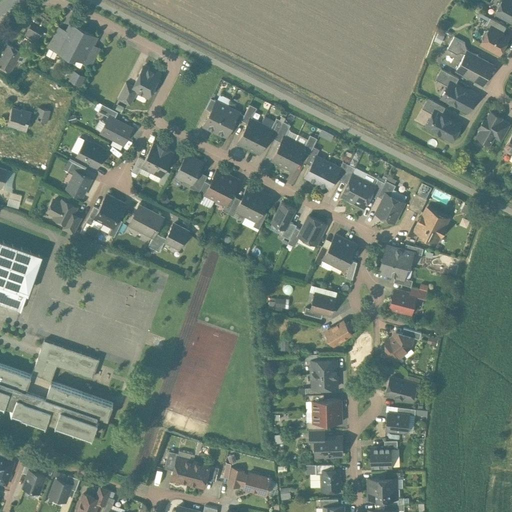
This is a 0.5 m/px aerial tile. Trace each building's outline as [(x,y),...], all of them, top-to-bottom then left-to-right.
[(511,22),(511,1),(510,0),(502,0),(502,2),(498,3),(497,6),(498,9),(495,13),(511,22)] [(506,26),(490,18),(486,25),(490,27),(502,33),(506,26)] [(71,23),(65,34),(64,33),(58,45),(52,42),(49,47),(74,60),(76,58),(84,62),(91,47),(92,48),(97,37),(71,23)] [(43,32),(31,25),(25,35),(37,42),(43,32)] [(502,33),(490,27),(489,29),(485,30),(482,36),(483,40),(481,43),(499,53),(509,37),(502,33)] [(64,33),(58,30),(52,42),(58,45),(64,33)] [(465,42),(454,37),(448,48),(457,54),(462,52),(465,54),(467,50),(465,42)] [(22,53),(6,44),(0,54),(0,67),(10,73),(22,53)] [(91,47),(84,62),(91,65),(98,51),(92,48),(91,47)] [(467,50),(465,54),(456,70),(483,84),(493,65),(467,50)] [(134,86),(132,89),(137,91),(148,97),(160,74),(144,66),(134,86)] [(459,78),(441,68),(436,79),(448,86),(450,81),(456,84),(459,78)] [(84,78),(73,72),(70,80),(80,85),(84,78)] [(456,84),(450,81),(448,86),(446,89),(447,90),(443,97),(442,96),(442,97),(468,112),(477,95),(456,84)] [(126,82),(117,98),(127,103),(131,96),(134,97),(137,91),(132,89),(134,86),(126,82)] [(445,107),(428,97),(422,108),(433,114),(435,110),(442,113),(445,107)] [(211,98),(205,109),(211,111),(216,101),(211,98)] [(228,106),(216,100),(216,101),(211,111),(204,125),(215,131),(228,106)] [(118,112),(102,103),(98,111),(109,116),(114,118),(118,112)] [(244,115),(242,120),(248,123),(250,118),(251,118),(257,107),(250,104),(244,115)] [(239,112),(228,106),(215,131),(226,137),(233,123),(239,112)] [(50,110),(39,107),(35,121),(46,123),(50,110)] [(20,110),(11,108),(7,124),(17,127),(17,128),(26,131),(31,112),(20,109),(20,110)] [(442,113),(435,110),(433,114),(431,117),(432,118),(428,126),(426,125),(426,126),(452,140),(461,124),(442,113)] [(491,111),(487,118),(485,117),(479,127),(482,128),(477,136),(479,137),(488,142),(490,143),(494,136),(495,137),(504,121),(500,119),(501,117),(491,111)] [(244,115),(239,112),(233,123),(239,125),(242,120),(244,115)] [(262,121),(272,126),(275,120),(266,115),(262,121)] [(114,118),(109,116),(106,123),(100,120),(96,128),(101,131),(101,132),(124,144),(132,128),(114,118)] [(277,117),(271,128),(272,128),(269,134),(275,137),(283,121),(277,117)] [(248,123),(238,143),(248,148),(261,123),(251,118),(250,118),(248,123)] [(283,121),(275,137),(282,140),(284,135),(285,135),(290,124),(283,121)] [(504,121),(495,137),(502,140),(510,125),(504,121)] [(261,123),(248,148),(259,153),(269,134),(272,128),(271,128),(261,123)] [(310,134),(305,145),(306,146),(303,151),(309,154),(313,146),(317,138),(310,134)] [(282,140),(272,160),(282,165),(295,140),(285,135),(284,135),(282,140)] [(488,142),(479,137),(475,144),(484,149),(488,142)] [(93,143),(85,139),(77,155),(76,156),(88,162),(97,167),(106,150),(101,147),(100,146),(95,143),(93,143)] [(123,144),(114,139),(111,145),(120,149),(123,144)] [(295,140),(282,165),(293,171),(303,151),(306,146),(305,145),(295,140)] [(144,159),(141,166),(139,172),(148,177),(151,171),(164,146),(154,141),(144,159)] [(164,146),(151,171),(161,177),(165,170),(174,152),(164,146)] [(309,154),(305,162),(311,165),(316,155),(319,149),(313,146),(309,154)] [(88,162),(76,156),(77,155),(73,153),(69,160),(73,161),(85,168),(88,162)] [(187,154),(176,175),(178,178),(181,179),(184,179),(192,183),(199,171),(203,162),(187,154)] [(316,155),(311,165),(305,177),(317,183),(328,161),(316,155)] [(144,159),(139,157),(132,171),(138,174),(139,172),(141,166),(144,159)] [(85,168),(73,161),(68,171),(74,175),(76,171),(82,174),(85,168)] [(328,161),(317,183),(330,189),(335,178),(340,168),(340,167),(328,161)] [(343,161),(340,167),(340,168),(335,178),(341,180),(349,164),(343,161)] [(349,164),(341,180),(347,184),(352,174),(353,174),(356,168),(349,164)] [(210,183),(205,194),(215,199),(228,174),(218,169),(210,183)] [(161,177),(158,182),(164,185),(170,173),(165,170),(161,177)] [(82,174),(76,171),(74,175),(67,188),(82,196),(91,178),(82,174)] [(208,175),(199,171),(192,183),(190,187),(200,192),(205,181),(208,175)] [(228,174),(215,199),(225,204),(231,194),(238,180),(228,174)] [(347,184),(342,195),(353,201),(364,179),(353,174),(352,174),(347,184)] [(364,179),(353,201),(364,207),(370,195),(375,185),(364,179)] [(375,185),(370,195),(377,198),(378,196),(385,182),(378,179),(375,185)] [(396,185),(386,180),(385,182),(378,196),(383,199),(386,193),(390,195),(393,189),(396,185)] [(200,192),(197,197),(203,200),(205,194),(210,183),(205,181),(200,192)] [(423,181),(417,193),(427,197),(433,186),(423,181)] [(241,199),(236,210),(246,215),(259,190),(249,185),(241,199)] [(390,195),(386,193),(383,199),(376,213),(394,222),(404,202),(407,196),(393,189),(390,195)] [(259,190),(246,215),(256,220),(262,210),(269,195),(259,190)] [(427,198),(415,192),(408,207),(420,213),(427,198)] [(9,193),(7,200),(18,203),(20,196),(9,193)] [(99,209),(95,218),(103,223),(116,198),(107,193),(99,209)] [(231,194),(225,204),(222,210),(228,213),(236,197),(231,194)] [(236,197),(228,213),(234,216),(236,210),(241,199),(236,197)] [(116,198),(103,223),(112,227),(117,218),(125,202),(116,198)] [(61,202),(55,199),(48,211),(55,214),(53,217),(66,223),(68,224),(73,214),(77,206),(66,201),(66,202),(62,200),(61,202)] [(18,203),(7,200),(5,206),(17,209),(18,203)] [(296,209),(281,202),(271,222),(284,228),(286,229),(290,221),(296,209)] [(476,208),(464,203),(461,209),(473,215),(476,208)] [(163,218),(139,205),(134,215),(135,216),(132,223),(138,227),(139,230),(153,237),(155,233),(163,218)] [(94,206),(86,222),(92,225),(95,218),(99,209),(94,206)] [(448,218),(427,207),(423,216),(422,215),(418,223),(419,223),(416,230),(423,234),(422,236),(430,240),(431,237),(439,235),(441,235),(446,226),(444,225),(448,218)] [(262,210),(256,220),(253,226),(259,229),(267,213),(262,210)] [(73,214),(68,224),(66,223),(63,230),(74,234),(82,218),(73,214)] [(326,225),(308,215),(301,230),(298,235),(300,236),(316,244),(326,225)] [(122,221),(117,218),(112,227),(108,234),(114,237),(122,221)] [(290,221),(286,229),(284,228),(281,235),(290,239),(296,227),(297,225),(290,221)] [(188,231),(174,223),(166,238),(165,241),(179,248),(188,231)] [(290,239),(288,243),(295,247),(300,236),(298,235),(301,230),(296,227),(290,239)] [(155,233),(153,237),(148,246),(154,249),(161,235),(155,233)] [(328,248),(323,259),(333,264),(346,239),(335,234),(328,248)] [(161,235),(154,249),(159,252),(165,241),(166,238),(161,235)] [(40,253),(0,238),(0,304),(6,306),(20,311),(40,253)] [(346,239),(333,264),(344,269),(357,244),(346,239)] [(423,248),(406,244),(404,249),(413,252),(413,253),(422,255),(423,248)] [(323,245),(315,261),(320,264),(323,259),(328,248),(323,245)] [(404,249),(386,245),(383,258),(407,265),(410,266),(413,253),(413,252),(404,249)] [(407,265),(383,258),(379,272),(395,276),(404,278),(407,265)] [(351,260),(346,277),(352,279),(357,262),(351,260)] [(413,280),(404,278),(395,276),(394,282),(411,286),(413,280)] [(337,291),(312,284),(310,290),(319,292),(335,297),(337,291)] [(427,291),(412,287),(410,293),(419,295),(419,296),(425,298),(427,291)] [(410,293),(395,289),(390,307),(411,313),(413,305),(416,306),(419,296),(419,295),(410,293)] [(335,297),(319,292),(314,309),(314,310),(323,312),(330,314),(335,297)] [(270,308),(287,309),(287,297),(276,297),(276,300),(270,300),(270,308)] [(323,312),(314,310),(314,309),(306,307),(304,313),(321,318),(323,312)] [(343,321),(327,331),(329,334),(326,336),(329,342),(333,340),(335,343),(351,333),(349,330),(353,328),(349,322),(345,324),(343,321)] [(421,332),(404,327),(402,333),(413,336),(413,337),(420,339),(421,332)] [(393,335),(390,338),(386,338),(386,357),(397,357),(410,347),(413,337),(413,336),(402,333),(394,331),(393,335)] [(32,375),(0,363),(0,404),(10,408),(9,411),(46,424),(47,421),(92,437),(98,420),(96,419),(98,414),(108,418),(113,404),(51,382),(57,364),(93,377),(99,358),(44,339),(36,361),(32,375)] [(321,359),(312,360),(312,364),(310,366),(310,374),(336,373),(336,359),(321,359)] [(336,373),(310,374),(311,382),(313,384),(313,387),(313,388),(320,388),(337,387),(336,373)] [(420,378),(405,374),(403,380),(418,384),(418,385),(419,385),(420,378)] [(403,380),(391,377),(386,393),(413,400),(418,385),(418,384),(403,380)] [(324,400),(313,400),(313,401),(313,411),(341,411),(341,399),(324,400)] [(398,406),(390,406),(389,412),(388,411),(386,429),(413,432),(415,415),(409,414),(397,412),(398,406)] [(416,409),(398,406),(397,412),(409,414),(415,415),(416,409)] [(341,411),(313,411),(313,422),(314,423),(324,423),(341,422),(341,411)] [(324,430),(310,430),(310,440),(315,440),(315,438),(324,438),(324,430)] [(324,438),(315,438),(315,440),(315,448),(318,448),(319,455),(325,454),(325,456),(332,456),(332,454),(342,454),(342,437),(324,438)] [(397,440),(384,440),(385,447),(391,447),(391,449),(398,448),(397,440)] [(385,447),(371,447),(372,467),(391,466),(391,449),(391,447),(385,447)] [(13,454),(0,449),(0,455),(11,460),(13,454)] [(178,453),(169,451),(164,468),(174,470),(177,457),(178,453)] [(235,454),(228,455),(230,463),(237,461),(235,454)] [(0,455),(0,481),(6,483),(11,468),(10,468),(12,462),(11,462),(11,460),(0,455)] [(177,457),(174,470),(172,478),(188,482),(193,461),(177,457)] [(38,465),(27,460),(23,472),(28,474),(30,470),(36,472),(38,465)] [(209,465),(193,461),(188,482),(204,486),(206,479),(209,465)] [(316,474),(316,464),(305,464),(305,474),(316,474)] [(334,469),(334,464),(316,464),(316,474),(323,473),(323,470),(334,469)] [(219,468),(209,465),(206,479),(216,481),(219,468)] [(243,471),(232,468),(228,484),(239,487),(240,484),(242,474),(243,471)] [(334,469),(323,470),(323,473),(323,479),(321,481),(321,487),(323,489),(323,491),(325,491),(327,493),(333,493),(335,490),(340,490),(339,469),(334,469)] [(36,472),(30,470),(28,474),(24,487),(39,492),(45,475),(36,472)] [(270,478),(249,472),(248,475),(242,474),(240,484),(245,485),(245,488),(255,491),(257,493),(263,495),(265,493),(266,494),(270,478)] [(80,479),(68,475),(66,482),(71,484),(70,488),(76,490),(80,479)] [(66,482),(56,478),(50,495),(65,501),(70,488),(71,484),(66,482)] [(385,478),(368,479),(369,489),(397,488),(396,478),(385,478)] [(103,487),(99,498),(99,499),(98,503),(104,505),(108,496),(110,490),(103,487)] [(280,496),(290,496),(290,487),(280,487),(280,496)] [(397,488),(369,489),(369,499),(386,498),(397,498),(397,497),(397,488)] [(84,493),(81,500),(78,501),(77,505),(78,508),(76,511),(94,511),(98,503),(99,499),(99,498),(84,493)] [(104,505),(101,511),(109,511),(110,510),(111,511),(115,499),(108,496),(104,505)] [(338,499),(320,499),(320,507),(324,507),(338,506),(338,499)]
